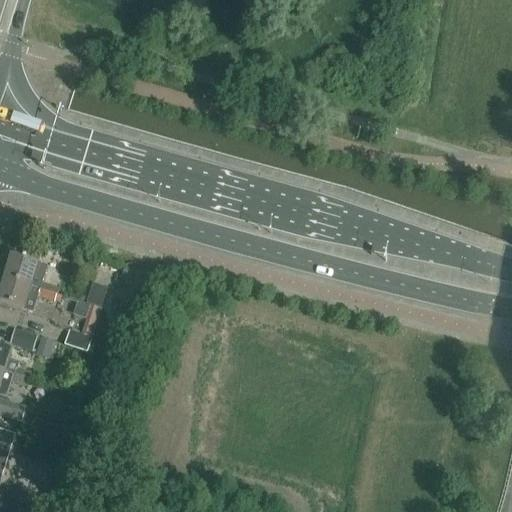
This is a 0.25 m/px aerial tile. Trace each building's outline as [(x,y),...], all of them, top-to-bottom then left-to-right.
[(12,259),(5,280),(32,289),(39,267),(12,259)] [(32,289),(5,280),(0,297),(0,306),(25,314),(25,313),(35,317),(40,300),(39,300),(41,293),(32,290),(32,289)] [(52,290),(43,287),(41,293),(39,300),(40,300),(48,303),(52,290)] [(107,291),(93,287),(87,307),(91,308),(101,311),(107,291)] [(60,292),(52,290),(48,303),(56,305),(60,292)] [(101,311),(91,308),(88,316),(89,316),(82,337),(91,340),(101,311)] [(15,333),(11,347),(32,353),(37,339),(15,333)] [(82,337),(70,333),(65,348),(86,354),(91,340),(82,337)] [(41,341),(36,357),(48,360),(53,345),(41,341)] [(0,347),(0,373),(30,383),(32,376),(17,371),(18,368),(9,365),(13,352),(0,347)] [(30,383),(0,373),(0,394),(2,387),(10,389),(11,383),(28,389),(30,383)] [(0,432),(0,485),(15,437),(0,432)]
